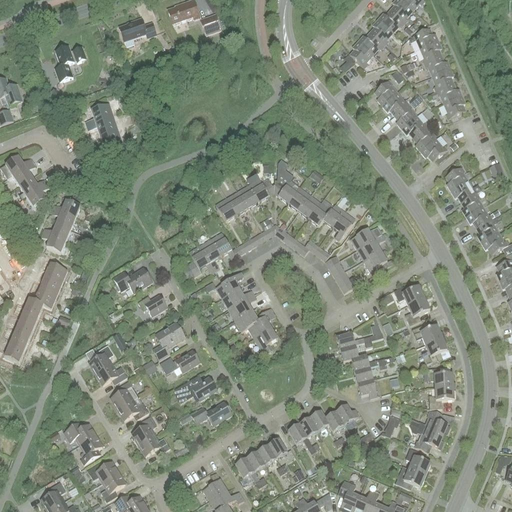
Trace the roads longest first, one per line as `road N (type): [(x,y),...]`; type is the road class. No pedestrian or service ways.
road 1 (unclassified): [(454,504),(486,423),(490,372),(442,255)]
road 2 (residential): [(427,511),(463,426),(469,380),(423,265)]
road 3 (unclassified): [(442,255),(407,195),(301,72)]
road 4 (residential): [(339,316),(315,274),(272,251),(252,264),(290,330),(304,337)]
road 5 (residential): [(256,425),(161,257)]
road 6 (residential): [(153,488),(72,380)]
road 7 (residential): [(153,488),(256,425)]
